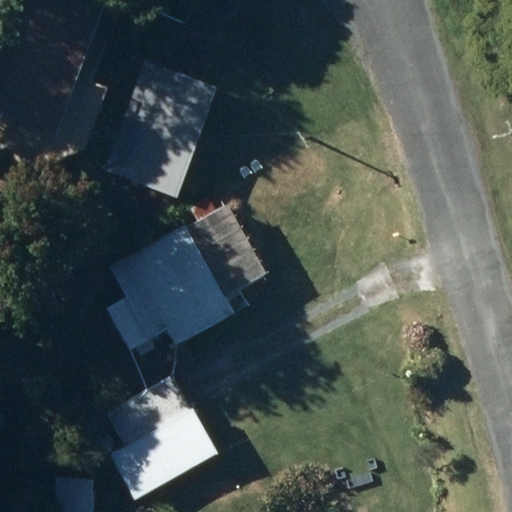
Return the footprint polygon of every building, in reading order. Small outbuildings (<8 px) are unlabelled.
[(93,0),(0,0),(0,115),(60,139),(113,8),(93,0)] [(145,60),(104,174),(182,201),(223,88),(145,60)] [(108,308),(133,351),(150,341),(153,346),(171,335),(181,352),(240,318),(229,299),(271,275),(228,202),(112,269),(128,297),(108,308)] [(176,373),(105,413),(125,448),(110,456),(137,504),(223,456),(176,373)] [(0,432),(10,420),(0,412),(0,432)] [(94,511),(95,480),(60,479),(60,488),(43,487),(41,511),(94,511)]
